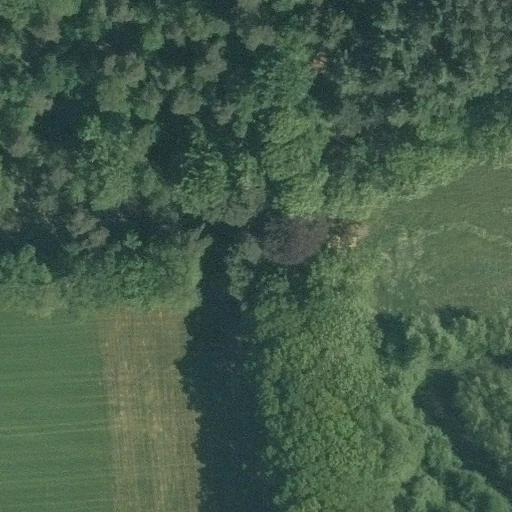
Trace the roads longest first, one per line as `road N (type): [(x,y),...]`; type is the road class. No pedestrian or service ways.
road 1 (track): [(330,511),(290,145)]
road 2 (track): [(511,64),(290,145)]
road 3 (track): [(290,145),(276,0)]
